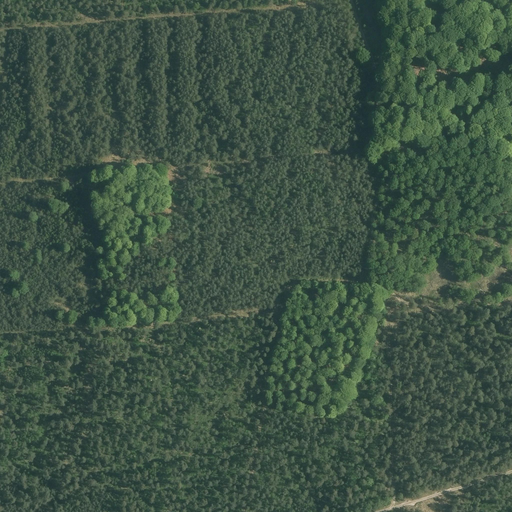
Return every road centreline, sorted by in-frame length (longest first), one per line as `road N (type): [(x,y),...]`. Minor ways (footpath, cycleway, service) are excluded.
road 1 (track): [(393,507),(387,319),(396,299),(367,268),(374,205),(415,141),(403,121),(376,108),(355,0)]
road 2 (track): [(511,471),(393,507)]
